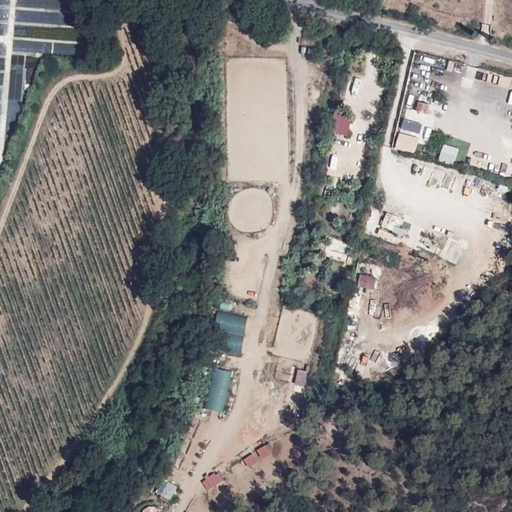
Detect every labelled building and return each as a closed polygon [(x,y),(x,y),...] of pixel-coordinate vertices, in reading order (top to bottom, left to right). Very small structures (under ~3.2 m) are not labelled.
[(30,35),(14,38),(19,69),(40,66),(38,55),(47,53),(45,41),(32,43),(30,35)] [(485,70),(482,78),(507,86),(510,78),(485,70)] [(430,105),(418,102),(415,111),(427,115),(430,105)] [(331,132),(349,138),(355,119),(338,113),(331,132)] [(426,156),(433,135),(420,131),(418,137),(401,131),(395,147),(426,156)] [(442,162),(456,166),(461,151),(446,147),(442,162)] [(373,289),(376,279),(360,275),(357,285),(373,289)]
